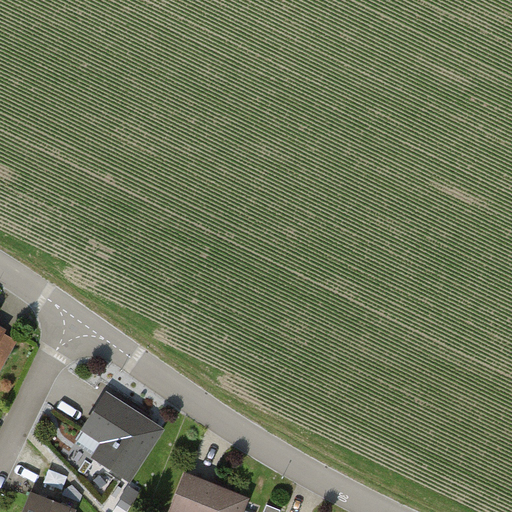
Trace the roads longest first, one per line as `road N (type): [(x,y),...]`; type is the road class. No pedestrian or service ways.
road 1 (residential): [(372,511),(193,403),(77,319)]
road 2 (residential): [(77,319),(0,469)]
